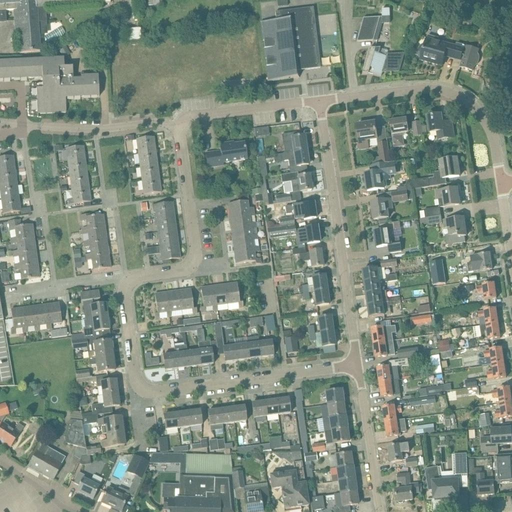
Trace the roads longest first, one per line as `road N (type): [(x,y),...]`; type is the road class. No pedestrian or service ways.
road 1 (residential): [(357,365),(146,393),(135,381),(123,292),(129,280)]
road 2 (residential): [(357,365),(318,101)]
road 3 (residential): [(501,183),(487,122),(460,97),(424,89),(354,96)]
road 4 (residential): [(129,280),(181,270),(195,256),(177,126)]
road 5 (residential): [(54,286),(22,125)]
road 6 (residential): [(124,276),(94,129)]
road 7 (residential): [(379,511),(357,365)]
road 8 (residential): [(177,126),(190,115),(318,101)]
